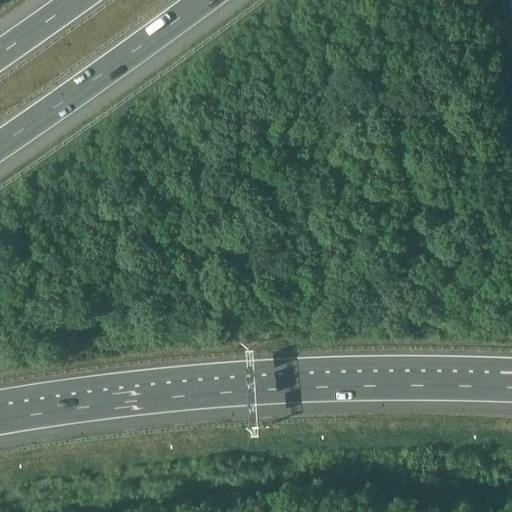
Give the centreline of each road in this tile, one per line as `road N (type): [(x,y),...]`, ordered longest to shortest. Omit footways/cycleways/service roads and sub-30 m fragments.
road 1 (motorway): [(0,406),(238,377),(511,374)]
road 2 (motorway): [(0,145),(207,0)]
